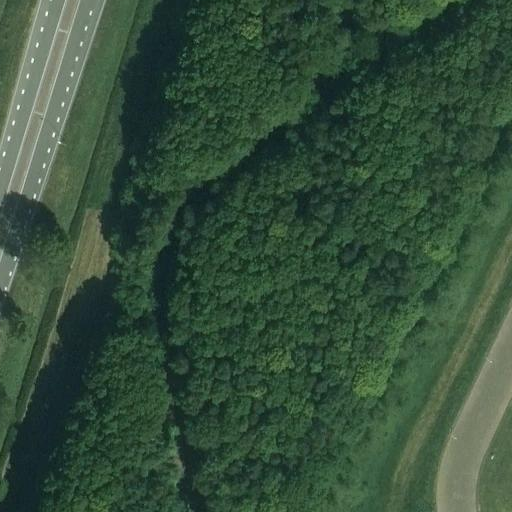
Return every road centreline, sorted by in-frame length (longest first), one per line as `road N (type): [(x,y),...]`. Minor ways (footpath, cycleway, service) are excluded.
road 1 (trunk): [(0,280),(86,0)]
road 2 (trunk): [(58,0),(0,190)]
